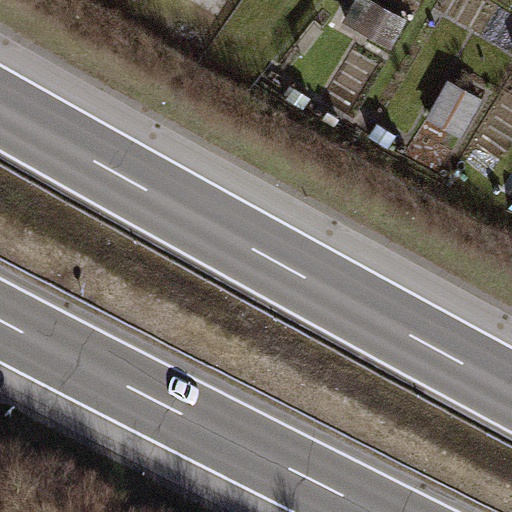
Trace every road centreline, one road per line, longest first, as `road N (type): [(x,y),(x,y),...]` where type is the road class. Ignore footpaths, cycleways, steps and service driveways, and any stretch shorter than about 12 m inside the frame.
road 1 (motorway): [(511,386),(0,104)]
road 2 (motorway): [(0,323),(373,511)]
